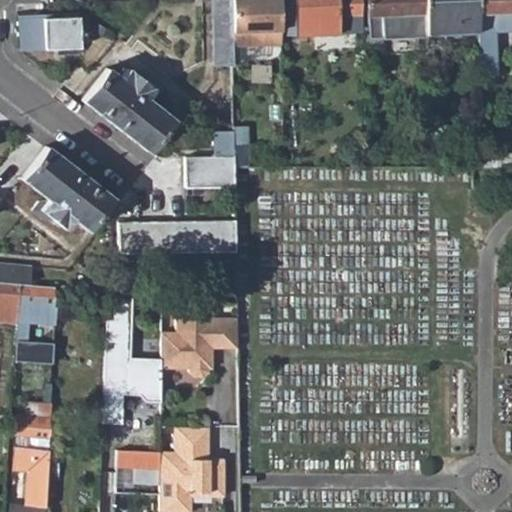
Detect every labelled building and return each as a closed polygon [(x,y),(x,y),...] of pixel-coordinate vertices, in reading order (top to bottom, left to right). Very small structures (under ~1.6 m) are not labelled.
[(229,0),(217,0),(212,0),(214,66),(230,65),(230,61),(230,45),(229,0)] [(277,0),(229,0),(230,45),(279,43),(279,36),(277,0)] [(358,0),(277,0),(279,36),(287,35),(360,32),(358,0)] [(422,0),(363,0),(365,38),(424,35),(424,33),(422,0)] [(475,0),(422,0),(424,33),(476,30),(475,0)] [(511,0),(475,0),(476,30),(478,80),(490,79),(488,39),(491,38),(497,30),(496,17),(508,16),(508,24),(511,24),(511,0)] [(16,48),(78,50),(78,22),(36,21),(37,14),(17,13),(16,48)] [(287,35),(279,36),(279,43),(279,54),(287,54),(287,35)] [(243,60),(230,61),(230,65),(231,83),(243,83),(243,60)] [(80,99),(144,149),(168,119),(141,97),(152,94),(158,86),(144,77),(141,80),(124,67),(115,78),(103,69),(80,99)] [(183,158),(183,189),(232,188),(231,132),(211,132),(212,158),(183,158)] [(108,199),(44,149),(20,179),(48,201),(32,203),(30,209),(44,219),(46,216),(64,230),(72,218),(85,229),(108,199)] [(117,223),(117,255),(233,253),(233,221),(117,223)] [(33,269),(0,265),(0,282),(15,284),(31,286),(33,269)] [(0,282),(0,323),(13,324),(14,307),(15,284),(0,282)] [(15,284),(14,307),(13,324),(11,362),(50,365),(51,344),(23,342),(24,325),(53,327),(54,308),(49,308),(51,288),(31,286),(15,284)] [(131,296),(106,294),(101,426),(121,426),(122,396),(138,397),(145,405),(160,405),(160,371),(160,362),(129,360),(131,296)] [(175,335),(160,335),(160,362),(160,371),(189,371),(189,374),(194,379),(201,379),(207,374),(207,371),(210,371),(210,362),(205,357),(205,352),(210,352),(235,351),(235,321),(211,321),(211,304),(176,301),(175,335)] [(22,402),(21,417),(33,418),(35,403),(22,402)] [(11,449),(8,473),(21,474),(18,505),(8,504),(6,511),(40,511),(47,420),(33,418),(21,417),(14,416),(12,437),(22,439),(21,450),(11,449)] [(174,454),(159,454),(159,471),(158,511),(189,511),(190,500),(223,500),(223,463),(208,463),(208,431),(175,430),(174,454)] [(12,437),(11,449),(21,450),(22,439),(12,437)] [(113,470),(159,471),(159,454),(114,454),(113,470)]
